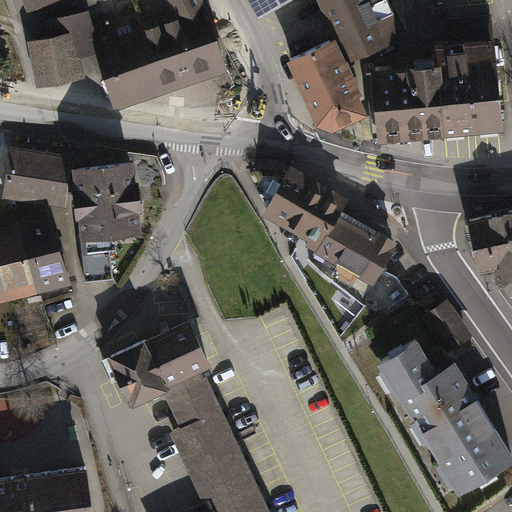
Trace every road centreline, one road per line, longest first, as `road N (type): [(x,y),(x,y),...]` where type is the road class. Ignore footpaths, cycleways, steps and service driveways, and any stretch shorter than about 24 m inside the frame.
road 1 (residential): [(196,189),(131,303),(95,344),(0,380)]
road 2 (tertiary): [(511,351),(446,256),(439,183)]
road 3 (tertiary): [(262,138),(439,183)]
road 4 (tertiary): [(0,103),(177,130)]
road 5 (residential): [(262,138),(266,78),(226,0)]
